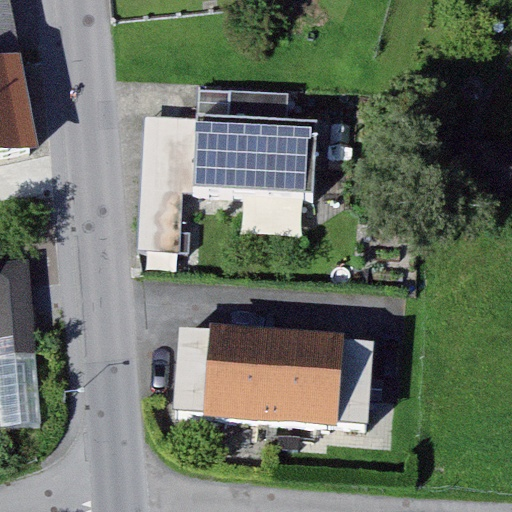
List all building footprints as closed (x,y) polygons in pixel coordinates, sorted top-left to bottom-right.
[(29,0),(0,0),(0,166),(61,154),(29,0)] [(322,129),(147,121),(141,255),(187,257),(190,193),(319,199),(322,129)] [(511,147),(445,143),(443,186),(511,190),(511,147)] [(51,431),(41,268),(0,270),(0,287),(8,321),(10,433),(51,431)] [(283,349),(187,343),(182,425),(277,431),(283,349)] [(378,355),(283,349),(277,431),(373,438),(378,355)]
